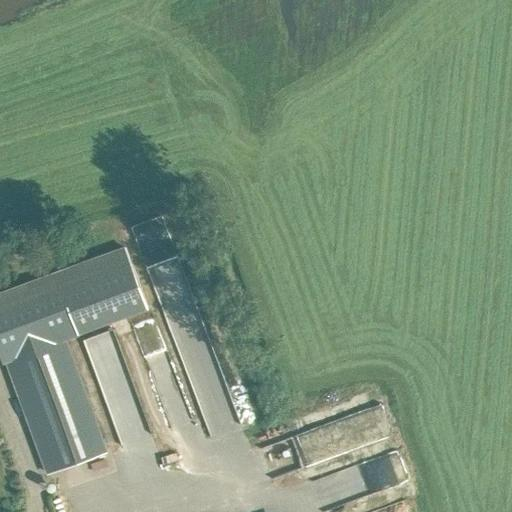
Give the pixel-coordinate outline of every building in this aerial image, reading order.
[(0,353),(3,361),(7,360),(48,472),(106,451),(64,338),(148,306),(126,246),(0,293),(0,353)] [(220,364),(236,359),(200,254),(161,267),(185,338),(196,334),(190,317),(202,313),(220,364)] [(185,343),(163,348),(179,420),(201,415),(185,343)] [(118,377),(140,438),(164,430),(143,369),(118,377)] [(354,412),(331,417),(337,442),(361,437),(354,412)] [(325,471),(333,501),(346,497),(341,478),(365,472),(362,462),(325,471)]
